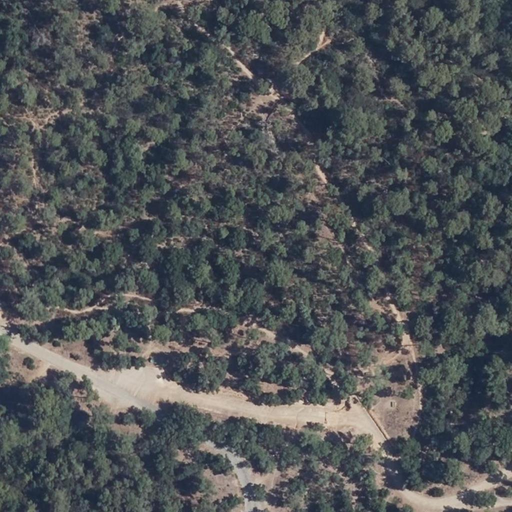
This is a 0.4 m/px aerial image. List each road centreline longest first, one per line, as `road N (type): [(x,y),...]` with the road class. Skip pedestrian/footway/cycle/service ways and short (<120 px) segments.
road 1 (track): [(511,475),(443,494),(410,481),(374,435),(129,390)]
road 2 (tertiary): [(0,329),(191,423),(241,475),(249,511)]
